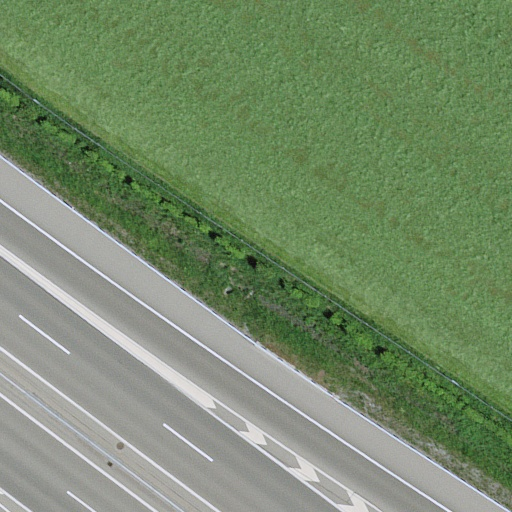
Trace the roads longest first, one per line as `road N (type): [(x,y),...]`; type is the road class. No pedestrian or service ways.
road 1 (motorway): [(412,511),(205,371),(0,215)]
road 2 (motorway): [(285,511),(0,293)]
road 3 (motorway): [(0,434),(104,511)]
